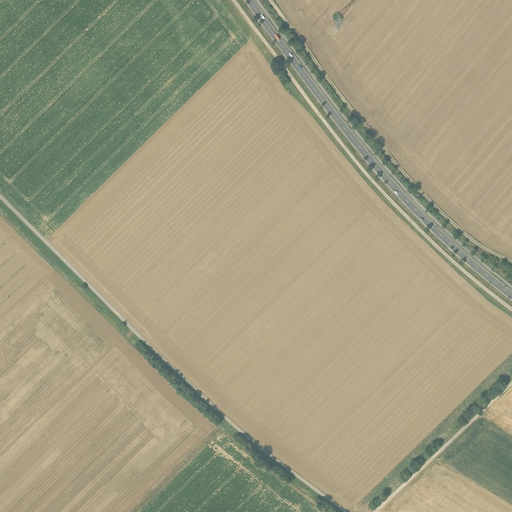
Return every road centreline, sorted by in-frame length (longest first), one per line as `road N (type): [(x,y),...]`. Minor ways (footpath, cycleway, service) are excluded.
road 1 (track): [(343,511),(188,384),(0,196)]
road 2 (track): [(232,0),(387,196),(511,310)]
road 3 (secondary): [(511,296),(411,206),(249,0)]
road 4 (track): [(511,263),(461,232),(425,197),(270,0)]
road 5 (track): [(511,384),(375,511)]
